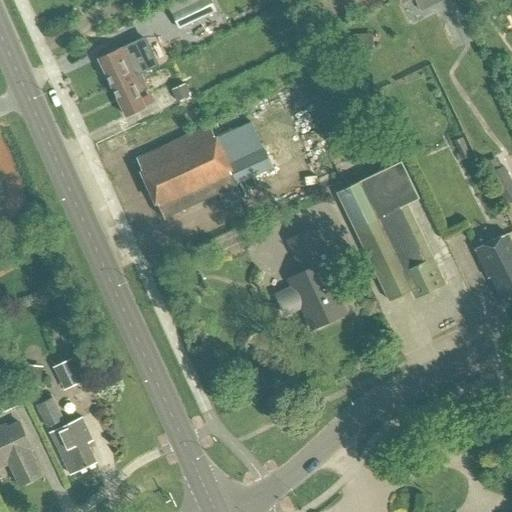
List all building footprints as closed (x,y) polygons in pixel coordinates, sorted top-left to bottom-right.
[(197,0),(172,12),(180,30),(206,17),(198,0),(197,0)] [(423,50),(453,37),(438,3),(408,16),(423,50)] [(118,51),(98,60),(112,89),(141,75),(159,66),(145,38),(118,51)] [(52,64),(70,57),(65,45),(47,53),(52,64)] [(112,89),(126,118),(145,109),(138,94),(147,89),(141,75),(112,89)] [(160,92),(188,83),(185,75),(157,84),(160,92)] [(211,129),(138,163),(162,215),(166,222),(221,196),(228,209),(245,202),(238,188),(211,129)] [(456,141),(463,160),(473,156),(466,137),(456,141)] [(265,149),(228,166),(238,187),(275,170),(265,149)] [(423,295),(446,285),(407,205),(420,199),(402,161),(338,192),(390,302),(412,291),(423,295)] [(493,175),(508,205),(511,203),(511,179),(507,168),(493,175)] [(302,308),(313,330),(347,314),(324,265),(330,262),(315,229),(292,240),(307,271),(289,280),(292,288),(278,295),(287,315),(302,308)] [(489,279),(491,278),(503,301),(511,296),(511,243),(508,234),(475,250),(489,279)] [(52,369),(64,393),(81,385),(70,361),(52,369)] [(22,388),(38,390),(40,368),(24,366),(22,388)] [(0,375),(0,409),(0,410),(19,402),(7,373),(0,375)] [(50,433),(71,475),(97,463),(88,444),(92,442),(81,418),(68,424),(56,398),(38,406),(50,433)] [(7,429),(5,426),(0,428),(0,463),(8,460),(20,486),(42,475),(30,450),(31,449),(19,423),(7,429)]
